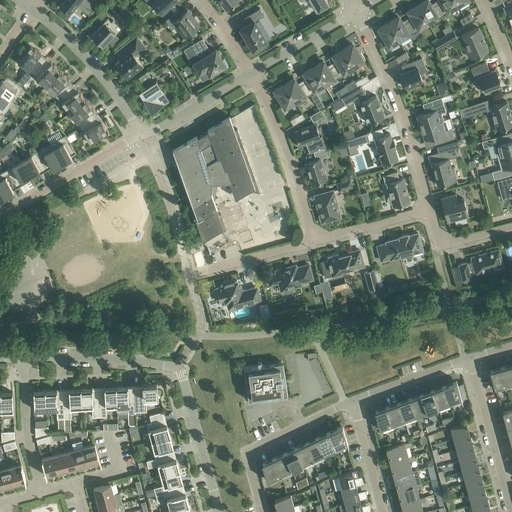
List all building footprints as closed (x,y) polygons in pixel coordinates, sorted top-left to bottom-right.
[(62,0),(59,4),(69,13),(76,4),(89,14),(88,15),(97,6),(96,5),(95,6),(88,0),(62,0)] [(152,3),(162,13),(176,0),(145,0),(150,5),(152,3)] [(219,0),(226,9),(238,0),(219,0)] [(299,0),(311,0),(318,10),(321,8),(322,10),(327,7),(326,6),(329,4),(326,0),(299,0)] [(428,0),(425,0),(418,4),(428,22),(437,16),(438,18),(443,14),(437,4),(432,7),(428,0)] [(457,4),(454,0),(441,0),(442,1),(437,4),(443,14),(449,11),(448,10),(457,4)] [(428,22),(418,4),(408,10),(413,18),(408,21),(414,32),(420,28),(419,27),(428,22)] [(94,17),(99,22),(108,12),(103,8),(94,17)] [(165,20),(172,29),(176,25),(185,36),(199,25),(197,23),(199,22),(195,16),(193,17),(187,10),(182,13),(179,8),(177,10),(174,12),(165,20)] [(264,15),(260,8),(244,17),(248,24),(241,28),(253,49),(260,45),(261,46),(266,43),(265,42),(267,41),(255,21),(264,15)] [(474,18),(470,13),(460,19),(463,24),(474,18)] [(414,32),(408,21),(403,24),(398,16),(389,22),(399,39),(408,34),(409,35),(414,32)] [(107,18),(92,34),(102,44),(106,39),(112,44),(119,37),(115,34),(121,27),(113,20),(111,21),(107,18)] [(399,39),(389,22),(379,27),(384,37),(382,38),(387,46),(399,39)] [(472,57),(488,50),(478,27),(462,34),(467,47),(465,48),(468,56),(471,55),(472,57)] [(437,49),(457,37),(453,30),(433,42),(437,49)] [(136,35),(116,51),(121,57),(116,61),(121,67),(121,69),(123,72),(125,72),(127,75),(142,64),(135,55),(146,47),(136,35)] [(193,62),(199,73),(206,69),(209,75),(220,68),(221,70),(228,65),(224,58),(222,59),(216,48),(211,52),(202,38),(190,46),(198,59),(193,62)] [(352,43),(343,49),(353,66),(365,59),(363,56),(360,51),(358,53),(352,43)] [(32,73),(46,57),(41,53),(34,48),(31,46),(28,49),(18,62),(19,63),(27,69),(17,82),(22,85),(32,73)] [(353,66),(343,49),(333,55),(338,62),(333,65),(339,76),(345,73),(344,72),(353,66)] [(167,54),(169,59),(176,55),(173,50),(167,54)] [(406,51),(395,57),(398,63),(409,56),(406,51)] [(45,86),(60,70),(51,62),(46,57),(32,73),(45,86)] [(404,71),(400,73),(406,88),(409,86),(410,88),(412,89),(414,89),(416,87),(417,86),(416,84),(423,81),(420,74),(427,71),(422,57),(401,65),(404,71)] [(323,61),(313,66),(324,83),(333,78),(334,80),(339,76),(333,65),(328,68),(323,61)] [(486,61),(470,67),(475,78),(479,76),(485,93),(502,86),(495,69),(489,72),(488,69),(489,69),(486,61)] [(324,83),(313,66),(304,72),(309,80),(304,83),(310,94),(315,90),(315,89),(324,83)] [(69,79),(60,70),(45,86),(58,98),(74,84),(69,80),(69,79)] [(147,71),(139,77),(145,87),(139,91),(142,96),(141,96),(146,104),(147,103),(151,109),(169,98),(156,79),(154,81),(147,71)] [(23,87),(22,85),(17,82),(7,74),(0,83),(0,90),(13,100),(23,87)] [(366,74),(355,81),(357,86),(358,86),(361,84),(369,79),(366,74)] [(294,78),(284,84),(294,101),(297,105),(306,99),(305,97),(310,94),(304,83),(299,86),(294,78)] [(436,84),(441,96),(453,92),(448,79),(436,84)] [(354,80),(344,85),(348,91),(357,86),(355,81),(354,80)] [(69,112),(86,99),(78,90),(74,84),(58,98),(69,112)] [(294,101),(284,84),(275,89),(280,99),(278,100),(280,105),(282,108),(294,101)] [(349,92),(341,97),(345,103),(358,96),(360,101),(359,101),(364,114),(363,116),(365,121),(367,121),(368,123),(384,116),(375,95),(367,98),(365,92),(365,91),(361,84),(358,86),(349,92)] [(13,100),(0,90),(0,111),(3,114),(13,100)] [(441,96),(422,103),(425,112),(417,115),(419,122),(417,122),(419,128),(444,120),(441,112),(446,111),(441,96)] [(93,109),(86,99),(69,112),(80,127),(97,115),(93,109)] [(483,109),(481,101),(459,108),(462,118),(462,117),(462,116),(483,109)] [(510,110),(507,101),(486,107),(487,113),(491,111),(497,129),(511,124),(511,117),(511,114),(510,110)] [(321,108),(310,115),(313,121),(324,114),(321,108)] [(44,111),(37,117),(42,123),(49,117),(44,111)] [(302,113),(290,120),(293,125),(305,118),(302,113)] [(101,121),(97,115),(80,127),(89,141),(90,142),(103,134),(107,131),(105,128),(101,121)] [(230,118),(233,116),(232,116),(230,117),(229,115),(207,128),(208,130),(197,137),(196,134),(172,149),(177,163),(175,165),(195,222),(196,221),(195,220),(198,219),(206,240),(205,238),(220,230),(221,231),(226,229),(220,213),(221,213),(223,212),(229,210),(226,200),(219,203),(221,206),(217,208),(213,197),(215,183),(231,186),(234,194),(235,197),(248,189),(248,190),(260,192),(237,128),(234,129),(230,118)] [(449,119),(444,120),(419,128),(421,134),(423,133),(425,139),(433,136),(435,144),(455,137),(449,119)] [(299,145),(306,142),(310,152),(326,146),(322,135),(319,136),(315,123),(294,131),(299,145)] [(367,132),(369,140),(374,138),(382,163),(398,158),(394,147),(396,147),(393,138),(392,139),(390,133),(384,134),(382,127),(367,132)] [(349,129),(343,131),(346,139),(352,136),(349,129)] [(483,140),(481,140),(483,148),(487,147),(491,159),(498,157),(511,152),(511,139),(509,140),(507,133),(490,138),(483,140)] [(65,134),(51,143),(61,160),(76,152),(65,134)] [(440,160),(431,162),(434,172),(435,171),(436,175),(435,175),(437,185),(444,183),(445,185),(450,183),(449,182),(457,180),(451,157),(458,156),(455,147),(460,146),(458,140),(449,143),(451,148),(437,152),(440,160)] [(10,141),(0,149),(0,156),(14,148),(10,141)] [(47,169),(61,160),(51,143),(36,151),(47,169)] [(316,159),(305,162),(310,175),(308,176),(310,182),(311,182),(312,183),(326,178),(320,157),(327,155),(325,147),(313,151),(316,159)] [(32,178),(47,169),(36,151),(22,160),(32,178)] [(511,152),(498,157),(501,168),(492,171),(494,178),(511,173),(511,152)] [(18,186),(32,178),(22,160),(7,168),(18,186)] [(0,189),(3,195),(18,186),(7,168),(0,172),(0,189)] [(385,183),(387,182),(390,195),(389,196),(388,198),(389,202),(391,203),(392,203),(393,206),(409,201),(403,177),(399,178),(397,171),(383,175),(385,183)] [(511,176),(498,180),(501,191),(507,189),(509,197),(511,196),(511,176)] [(350,179),(337,182),(339,190),(352,186),(350,179)] [(332,190),(315,195),(318,205),(319,206),(320,210),(320,211),(319,211),(322,221),(340,216),(337,207),(338,205),(337,200),(335,199),(332,190)] [(456,193),(441,197),(443,204),(442,204),(447,220),(468,215),(464,198),(457,200),(456,193)] [(238,207),(229,210),(223,212),(221,213),(220,213),(226,229),(228,234),(245,228),(238,207)] [(423,250),(422,248),(421,245),(423,245),(424,242),(423,238),(421,237),(419,237),(418,233),(408,235),(408,234),(399,236),(399,238),(386,241),(386,243),(377,245),(381,260),(390,257),(391,259),(405,255),(405,256),(407,257),(411,256),(412,254),(412,253),(423,250)] [(328,259),(320,261),(324,277),(332,275),(343,272),(342,270),(347,269),(347,270),(364,265),(359,249),(343,254),(343,255),(338,256),(338,254),(327,257),(328,259)] [(459,264),(463,280),(471,278),(470,274),(475,272),(503,265),(499,249),(471,256),(472,261),(467,262),(466,262),(459,264)] [(309,264),(297,267),(296,264),(290,266),(275,270),(276,273),(267,275),(270,284),(279,282),(281,290),(301,285),(301,282),(313,279),(309,264)] [(373,270),(365,272),(369,288),(378,286),(373,270)] [(221,287),(215,288),(218,301),(224,299),(225,301),(227,301),(229,308),(235,306),(260,299),(257,288),(240,293),(237,280),(234,281),(234,279),(223,282),(223,284),(220,285),(221,287)] [(260,308),(262,318),(271,317),(268,306),(260,308)] [(288,394),(283,361),(243,366),(248,400),(288,394)] [(511,381),(511,362),(502,366),(506,383),(511,381)] [(506,383),(502,366),(490,369),(489,369),(494,386),(506,383)] [(462,401),(457,382),(456,380),(443,385),(449,401),(460,397),(462,401)] [(143,386),(134,386),(135,410),(145,410),(145,398),(157,397),(156,383),(143,384),(143,386)] [(127,385),(116,386),(117,405),(117,410),(128,410),(128,421),(130,423),(136,423),(135,410),(134,386),(128,386),(127,385)] [(449,401),(443,385),(431,389),(438,405),(449,401)] [(117,405),(116,386),(104,386),(104,388),(98,388),(100,416),(107,415),(106,406),(117,405)] [(100,416),(98,388),(92,388),(92,387),(80,388),(81,407),(92,406),(92,416),(100,416)] [(81,407),(80,388),(69,388),(69,389),(63,390),(64,418),(71,417),(71,407),(81,407)] [(46,409),(45,389),(33,390),(34,409),(46,409)] [(64,418),(63,390),(57,390),(57,389),(45,389),(46,409),(56,408),(57,418),(64,418)] [(438,405),(431,389),(420,393),(426,410),(438,405)] [(12,391),(0,392),(2,411),(2,417),(13,416),(13,410),(12,391)] [(426,410),(420,393),(409,397),(415,414),(426,410)] [(415,414),(409,397),(398,401),(404,418),(415,414)] [(404,418),(398,401),(386,405),(393,422),(404,418)] [(511,406),(511,404),(504,406),(505,410),(502,411),(504,417),(505,417),(507,424),(506,424),(506,425),(511,423),(511,406)] [(393,422),(386,405),(375,410),(375,409),(374,410),(375,413),(369,415),(373,429),(374,429),(393,422)] [(149,415),(151,421),(151,422),(164,418),(162,412),(164,411),(149,415)] [(166,424),(164,418),(151,422),(151,421),(146,423),(151,440),(170,435),(167,424),(166,424)] [(469,433),(466,422),(451,427),(454,438),(469,433)] [(48,426),(35,427),(35,436),(48,432),(48,426)] [(343,427),(328,433),(335,447),(336,451),(342,448),(347,446),(348,445),(343,428),(343,427)] [(15,437),(14,431),(1,431),(2,441),(15,437)] [(327,431),(316,436),(324,452),(335,447),(328,433),(327,431)] [(472,444),(469,433),(454,438),(456,449),(472,444)] [(173,447),(170,435),(151,440),(156,457),(173,453),(172,447),(173,447)] [(48,436),(36,439),(38,445),(50,442),(48,436)] [(316,436),(306,441),(313,457),(324,452),(316,436)] [(17,446),(15,440),(3,443),(5,450),(17,446)] [(306,441),(295,446),(302,462),(313,457),(306,441)] [(404,442),(386,447),(390,461),(408,456),(405,447),(412,445),(410,441),(404,443),(404,442)] [(99,461),(95,444),(84,447),(88,464),(99,461)] [(475,455),(472,444),(456,449),(459,460),(475,455)] [(295,446),(284,452),(291,467),(302,462),(295,446)] [(88,464),(84,447),(73,449),(78,467),(88,464)] [(78,467),(73,449),(63,452),(68,469),(78,467)] [(448,451),(438,454),(433,455),(435,461),(450,457),(448,451)] [(68,469),(63,452),(52,455),(57,472),(68,469)] [(284,452),(273,457),(281,473),(291,467),(284,452)] [(173,453),(156,457),(146,460),(148,467),(158,464),(160,475),(179,470),(176,458),(175,458),(173,453)] [(57,472),(52,455),(42,458),(46,475),(47,475),(57,472)] [(414,455),(408,456),(390,461),(394,475),(412,470),(409,461),(415,459),(414,455)] [(478,466),(475,455),(459,460),(462,471),(478,466)] [(262,462),(257,463),(260,475),(265,474),(266,479),(267,479),(269,483),(272,481),(272,482),(279,479),(279,478),(282,476),(281,473),(273,457),(262,462)] [(26,481),(21,464),(10,467),(15,484),(25,481),(26,481)] [(481,477),(478,466),(462,471),(465,482),(481,477)] [(15,484),(10,467),(0,469),(4,486),(15,484)] [(329,468),(318,471),(320,478),(331,473),(329,468)] [(418,468),(412,470),(394,475),(397,489),(415,484),(413,474),(419,473),(418,468)] [(353,485),(352,478),(358,477),(356,469),(337,474),(341,488),(359,483),(353,485)] [(156,494),(183,487),(181,481),(182,481),(179,470),(160,475),(163,485),(154,487),(156,494)] [(484,488),(481,477),(465,482),(468,493),(484,488)] [(422,482),(415,484),(397,489),(401,503),(419,498),(417,488),(423,486),(422,482)] [(94,488),(96,498),(114,494),(111,483),(93,487),(93,488),(94,488)] [(359,484),(359,483),(341,488),(345,502),(363,497),(357,498),(355,492),(358,491),(356,485),(359,484)] [(184,493),(183,487),(156,494),(158,501),(167,499),(170,509),(188,504),(185,492),(184,493)] [(487,499),(484,488),(468,493),(471,504),(487,499)] [(119,492),(114,494),(96,498),(99,509),(116,504),(122,503),(119,492)] [(329,507),(327,500),(325,493),(321,494),(324,508),(329,507)] [(290,494),(275,498),(278,509),(293,505),(290,494)] [(425,496),(419,498),(401,503),(403,511),(420,511),(423,511),(420,502),(426,500),(425,496)] [(363,498),(363,497),(345,502),(347,511),(363,511),(367,511),(362,511),(360,511),(359,506),(361,505),(360,499),(363,498)] [(484,511),(490,510),(487,499),(471,504),(473,511),(484,511)]
